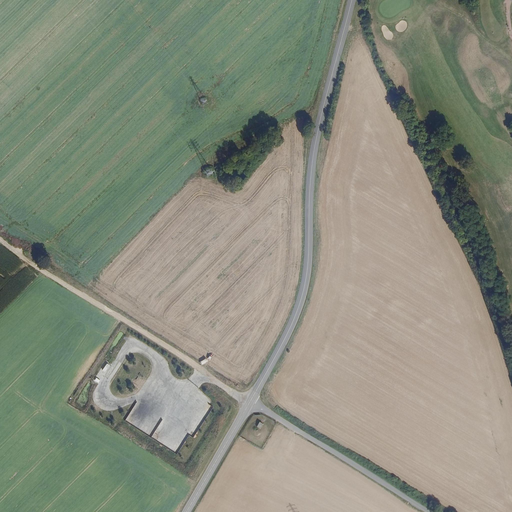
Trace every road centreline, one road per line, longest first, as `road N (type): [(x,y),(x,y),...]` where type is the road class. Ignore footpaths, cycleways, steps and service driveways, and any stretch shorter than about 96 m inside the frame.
road 1 (secondary): [(250,403),(305,286),(313,156),(352,0)]
road 2 (track): [(0,238),(250,403)]
road 3 (unclassified): [(250,403),(428,511)]
road 4 (secondary): [(186,511),(250,403)]
